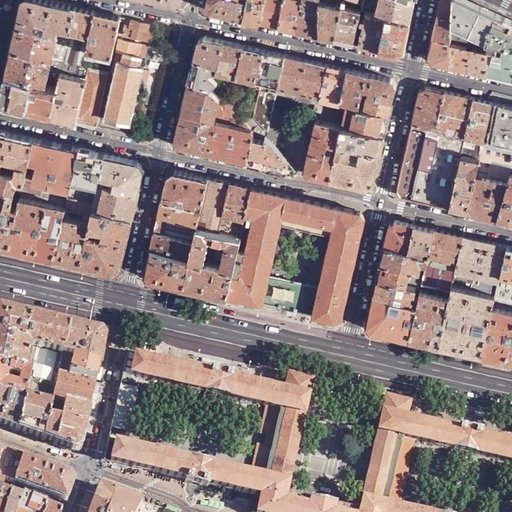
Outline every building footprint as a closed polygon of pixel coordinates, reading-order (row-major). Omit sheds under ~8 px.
[(72,31),(77,8),(44,0),(22,0),(17,25),(59,34),(60,28),(72,31)] [(248,1),(244,0),(208,0),(208,5),(211,13),(242,19),(248,1)] [(247,0),(248,1),(242,19),(260,24),(266,0),(247,0)] [(266,0),(260,24),(279,28),(285,0),(266,0)] [(285,0),(279,28),(297,32),(301,0),(285,0)] [(301,0),(297,32),(321,37),(320,2),(320,0),(301,0)] [(410,22),(415,3),(408,0),(379,0),(377,14),(387,16),(410,22)] [(452,16),(453,0),(440,0),(438,13),(452,16)] [(511,21),(465,0),(453,0),(452,16),(451,39),(451,42),(469,46),(471,47),(474,47),(492,52),(495,40),(511,44),(511,21)] [(342,7),(335,41),(354,45),(359,21),(361,11),(345,7),(346,2),(343,1),(342,7)] [(337,6),(320,2),(321,37),(335,41),(342,7),(337,6)] [(96,12),(77,8),(72,31),(91,35),(96,12)] [(122,17),(96,12),(91,35),(87,53),(113,59),(122,17)] [(354,45),(379,51),(387,16),(377,14),(368,12),(365,22),(359,21),(354,45)] [(451,39),(452,16),(438,13),(433,35),(451,39)] [(404,51),(410,22),(387,16),(379,51),(397,54),(404,51)] [(155,25),(127,19),(123,35),(152,41),(155,25)] [(59,34),(17,25),(11,50),(53,59),(59,34)] [(451,42),(451,39),(433,35),(428,56),(433,62),(450,67),(451,42)] [(199,41),(195,60),(220,66),(225,41),(206,36),(199,41)] [(143,43),(121,38),(113,72),(116,74),(107,117),(133,123),(145,66),(142,65),(144,56),(141,55),(143,43)] [(511,44),(495,40),(492,52),(488,75),(511,80),(511,44)] [(237,78),(245,46),(225,41),(220,66),(217,76),(207,74),(219,85),(221,74),(237,78)] [(469,46),(451,42),(450,67),(469,71),(470,52),(468,52),(469,46)] [(257,85),(264,50),(245,46),(237,78),(237,80),(257,85)] [(469,71),(488,75),(492,52),(474,47),(474,53),(470,52),(469,71)] [(53,59),(11,50),(5,77),(33,83),(47,86),(53,59)] [(278,90),(286,55),(264,50),(257,85),(261,86),(254,119),(260,124),(268,132),(268,131),(273,109),(278,90)] [(298,96),(306,60),(286,55),(278,90),(286,92),(285,95),(297,98),(298,96)] [(210,89),(224,102),(225,102),(234,111),(238,108),(232,102),(232,100),(233,98),(219,85),(207,74),(217,76),(220,66),(195,60),(189,84),(210,89)] [(319,99),(328,65),(306,60),(298,96),(319,101),(319,99)] [(110,72),(65,61),(59,89),(53,117),(99,127),(110,72)] [(340,100),(347,69),(328,65),(319,99),(339,104),(340,100)] [(365,87),(368,74),(347,69),(340,100),(360,105),(363,93),(365,87)] [(369,94),(393,100),(396,85),(392,79),(368,74),(365,87),(370,88),(369,94)] [(33,83),(5,77),(0,98),(6,106),(27,111),(33,83)] [(53,117),(59,89),(47,86),(33,83),(27,111),(53,117)] [(182,114),(219,123),(224,102),(210,89),(189,84),(182,114)] [(437,131),(445,91),(427,86),(420,91),(412,126),(437,131)] [(475,98),(445,91),(437,131),(467,138),(475,98)] [(389,116),(393,100),(369,94),(363,93),(360,105),(359,109),(389,116)] [(494,102),(475,98),(467,138),(463,155),(481,158),(485,139),(494,102)] [(249,118),(249,115),(251,108),(232,100),(232,102),(238,108),(249,118)] [(212,153),(250,162),(255,137),(257,131),(255,129),(260,124),(254,119),(249,115),(249,118),(238,108),(234,111),(225,102),(224,102),(219,123),(212,153)] [(511,105),(494,102),(485,139),(511,145),(511,105)] [(267,136),(278,147),(283,124),(289,119),(300,121),(303,107),(295,105),(293,114),(273,109),(268,131),(268,132),(267,136)] [(385,136),(389,116),(359,109),(347,107),(343,126),(385,136)] [(181,146),(212,153),(219,123),(182,114),(176,139),(181,146)] [(339,142),(343,126),(316,120),(316,123),(311,122),(308,135),(312,136),(305,168),(308,175),(331,180),(339,142)] [(381,151),(385,136),(343,126),(339,142),(381,151)] [(467,138),(437,131),(412,126),(397,190),(401,196),(451,208),(463,155),(467,138)] [(0,159),(29,166),(35,138),(0,129),(0,159)] [(250,162),(296,172),(298,168),(278,147),(267,136),(266,140),(255,137),(250,162)] [(79,148),(35,138),(29,166),(24,187),(68,198),(69,195),(79,148)] [(511,145),(485,139),(481,158),(468,211),(499,218),(511,172),(511,145)] [(373,184),(381,151),(339,142),(331,180),(362,187),(373,184)] [(106,154),(79,148),(69,195),(95,202),(99,183),(106,154)] [(127,159),(106,154),(99,183),(139,192),(144,169),(140,162),(127,159)] [(463,155),(451,208),(468,211),(481,158),(463,155)] [(24,187),(29,166),(0,159),(0,186),(23,192),(24,187)] [(202,207),(209,177),(176,170),(168,174),(163,198),(202,207)] [(511,172),(499,218),(511,221),(511,172)] [(231,182),(209,177),(202,207),(199,225),(220,230),(231,182)] [(254,188),(231,182),(220,230),(243,236),(254,188)] [(99,183),(95,202),(94,209),(133,219),(139,192),(99,183)] [(23,192),(0,186),(0,245),(11,248),(23,192)] [(68,198),(24,187),(23,192),(11,248),(55,258),(63,224),(64,216),(67,204),(68,198)] [(360,213),(254,188),(243,236),(228,298),(264,306),(264,302),(313,313),(312,317),(335,323),(343,318),(365,219),(360,213)] [(199,225),(202,207),(163,198),(159,215),(152,249),(191,258),(199,225)] [(93,211),(67,204),(64,216),(84,221),(82,228),(63,224),(55,258),(81,264),(93,211)] [(133,219),(94,209),(93,211),(81,264),(115,272),(122,268),(133,219)] [(389,225),(384,246),(428,255),(433,228),(396,220),(389,225)] [(220,230),(199,225),(191,258),(185,288),(228,298),(243,236),(220,230)] [(463,235),(433,228),(426,263),(455,269),(463,235)] [(479,283),(497,287),(499,275),(506,246),(463,235),(455,269),(480,274),(479,283)] [(384,246),(381,262),(419,270),(421,262),(426,263),(428,255),(384,246)] [(499,275),(511,277),(511,246),(506,246),(499,275)] [(191,258),(152,249),(146,273),(150,280),(185,288),(191,258)] [(381,262),(377,279),(420,288),(421,284),(422,279),(418,277),(419,270),(381,262)] [(377,279),(373,296),(417,306),(420,288),(377,279)] [(417,306),(409,339),(452,347),(464,296),(421,284),(420,288),(417,306)] [(464,296),(452,347),(494,356),(506,306),(508,297),(466,287),(464,296)] [(417,306),(373,296),(367,323),(371,330),(409,339),(417,306)] [(494,356),(511,359),(511,307),(506,306),(494,356)] [(57,373),(68,324),(0,308),(0,365),(28,372),(56,379),(57,373)] [(100,332),(68,324),(57,373),(95,382),(104,338),(100,332)] [(145,344),(146,345),(145,349),(144,349),(143,350),(144,351),(145,351),(146,351),(158,353),(159,354),(160,355),(161,355),(161,354),(163,348),(163,347),(163,346),(162,345),(161,346),(147,343),(147,342),(146,342),(145,342),(145,344)] [(134,356),(135,356),(135,354),(127,352),(120,385),(135,388),(137,377),(130,376),(134,356)] [(111,461),(118,463),(130,466),(187,479),(186,484),(209,489),(210,484),(261,496),(257,511),(419,511),(399,507),(386,505),(402,438),(414,441),(511,463),(511,442),(481,436),(482,432),(460,426),(459,430),(406,418),(410,403),(382,397),(358,511),(286,494),(312,382),(287,375),(284,390),(232,378),(232,374),(210,369),(209,373),(135,356),(134,356),(130,376),(137,377),(266,408),(280,411),(272,448),(266,476),(251,473),(122,443),(117,442),(115,442),(111,461)] [(28,372),(0,365),(0,393),(22,398),(26,383),(28,372)] [(52,397),(56,379),(28,372),(26,383),(39,386),(39,389),(45,390),(44,395),(52,397)] [(95,382),(57,373),(56,379),(52,397),(51,401),(89,410),(95,382)] [(120,385),(111,429),(125,432),(135,388),(120,385)] [(135,388),(125,432),(128,433),(138,389),(135,388)] [(22,398),(0,393),(0,424),(16,431),(22,398)] [(16,431),(42,440),(50,405),(22,398),(16,431)] [(81,448),(89,410),(51,401),(50,405),(42,440),(74,451),(81,448)] [(257,445),(251,473),(266,476),(272,448),(280,411),(266,408),(259,436),(267,437),(265,447),(257,445)] [(111,429),(104,459),(111,461),(115,442),(117,442),(122,443),(125,432),(111,429)] [(399,507),(414,441),(402,438),(386,505),(399,507)] [(11,455),(1,451),(0,455),(0,483),(3,484),(4,480),(11,455)] [(21,459),(11,455),(4,480),(13,484),(21,459)] [(70,476),(21,459),(13,484),(65,503),(72,483),(70,476)] [(3,484),(0,483),(0,511),(3,511),(7,503),(11,491),(2,488),(3,484)] [(137,511),(142,502),(97,485),(88,511),(137,511)] [(22,495),(11,491),(7,503),(17,507),(22,495)] [(26,511),(31,499),(22,495),(17,507),(15,511),(26,511)] [(31,499),(26,511),(43,511),(47,505),(31,499)] [(162,511),(164,510),(142,502),(137,511),(162,511)] [(7,503),(3,511),(15,511),(17,507),(7,503)]
